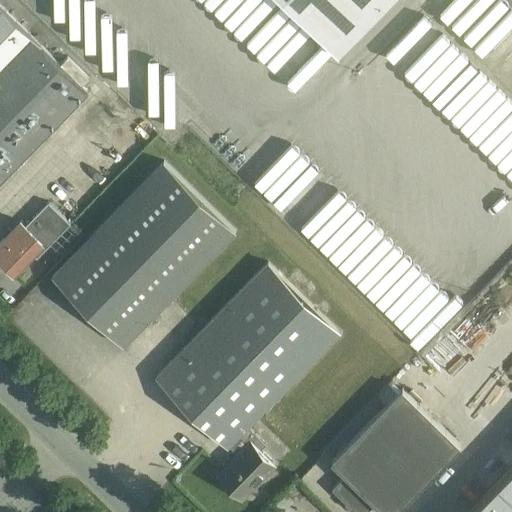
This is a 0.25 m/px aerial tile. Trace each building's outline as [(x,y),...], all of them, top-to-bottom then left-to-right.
[(285,0),(339,52),(389,0),(285,0)] [(0,5),(0,179),(87,91),(0,5)] [(107,125),(120,111),(103,94),(95,102),(86,93),(58,121),(93,156),(115,133),(107,125)] [(235,230),(164,160),(51,274),(123,344),(235,230)] [(48,201),(24,225),(20,220),(0,240),(0,257),(13,270),(31,252),(36,257),(70,222),(48,201)] [(227,445),(246,425),(339,331),(267,261),(155,376),(227,446),(227,445)] [(330,460),(345,474),(331,488),(355,511),(364,511),(374,502),(384,511),(393,511),(461,445),(402,388),(330,460)] [(220,472),(234,487),(243,495),(271,466),(257,452),(265,443),(246,425),(227,445),(237,454),(220,472)] [(511,511),(511,468),(498,482),(469,511),(511,511)] [(123,511),(95,483),(88,489),(110,511),(123,511)]
